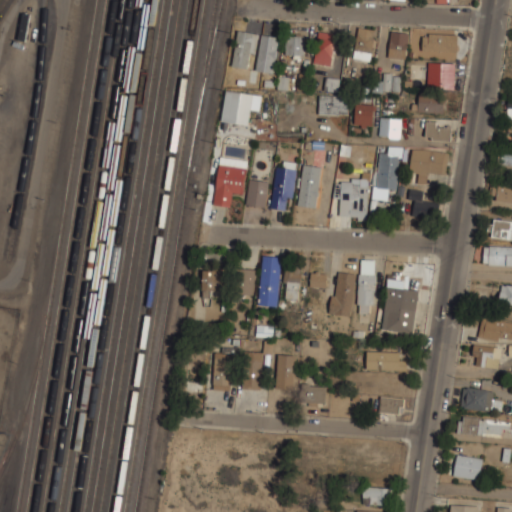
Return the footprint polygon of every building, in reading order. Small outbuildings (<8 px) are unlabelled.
[(18,40),(25,41),(30,15),(23,13),(18,40)] [(378,31),(358,26),(351,56),(370,60),(378,31)] [(231,64),(252,68),(258,32),(237,28),(231,64)] [(408,31),(389,30),(388,57),(407,58),(408,31)] [(333,64),(334,31),(316,31),(315,63),(333,64)] [(457,32),(421,32),(421,51),(457,51),(457,32)] [(304,33),(285,33),(285,53),(304,53),(304,33)] [(454,61),(429,61),(429,86),(454,86),(454,61)] [(399,91),(399,71),(383,71),(383,81),(373,81),(373,91),(399,91)] [(325,91),(339,92),(340,78),(325,78),(325,91)] [(247,124),(253,93),(226,88),(221,120),(247,124)] [(347,94),(319,94),(319,113),(347,113),(347,94)] [(418,111),(443,111),(443,96),(418,96),(418,111)] [(373,125),(373,101),(354,101),(354,125),(373,125)] [(378,136),(400,137),(401,116),(380,115),(378,136)] [(425,139),(449,139),(449,120),(425,120),(425,139)] [(373,197),(387,198),(388,189),(397,189),(402,147),(379,145),(373,197)] [(409,171),(420,172),(420,173),(444,176),(446,150),(412,146),(409,171)] [(511,150),(502,150),(502,164),(511,164),(511,150)] [(242,197),(248,159),(220,155),(212,203),(230,206),(232,195),(242,197)] [(296,162),(276,159),(270,207),(290,210),(296,162)] [(316,207),(321,165),(302,163),(297,205),(316,207)] [(268,179),(249,177),(246,204),(265,206),(268,179)] [(341,178),(340,218),(367,219),(368,179),(341,178)] [(490,199),(511,202),(511,182),(493,179),(490,199)] [(436,219),(439,201),(421,198),(422,191),(413,189),(409,214),(436,219)] [(488,236),(511,238),(511,219),(490,217),(488,236)] [(511,245),(482,245),(482,264),(511,264),(511,245)] [(281,255),(261,254),(258,304),(277,305),(281,255)] [(357,310),(374,311),(376,258),(359,257),(357,310)] [(233,291),(252,293),(255,268),(235,266),(233,291)] [(225,267),(202,267),(202,294),(225,294),(225,267)] [(300,297),(300,267),(283,267),(283,297),(300,297)] [(329,312),(350,315),(355,271),(334,269),(329,312)] [(310,287),(326,287),(326,271),(310,271),(310,287)] [(383,318),(389,319),(388,329),(413,331),(417,288),(408,287),(410,274),(387,272),(383,318)] [(511,308),(511,282),(501,281),(499,307),(511,308)] [(511,342),(511,321),(482,315),(477,335),(511,342)] [(272,335),(272,324),(255,324),(255,335),(272,335)] [(497,367),(499,344),(473,341),(471,364),(497,367)] [(366,369),(406,369),(406,349),(366,349),(366,369)] [(213,389),(233,389),(233,350),(213,350),(213,389)] [(262,388),(262,352),(243,352),(243,388),(262,388)] [(295,353),(276,353),(276,387),(295,387),(295,353)] [(203,391),(203,354),(185,354),(185,391),(203,391)] [(305,403),(325,403),(325,384),(305,383),(305,403)] [(460,408),(492,410),(493,388),(462,386),(460,408)] [(403,413),(404,396),(379,395),(379,412),(403,413)] [(509,429),(510,420),(458,413),(456,431),(501,437),(502,428),(509,429)] [(480,479),(483,456),(456,453),(453,476),(480,479)] [(362,503),(390,503),(390,485),(362,485),(362,503)] [(478,511),(479,503),(450,503),(449,511),(478,511)]
